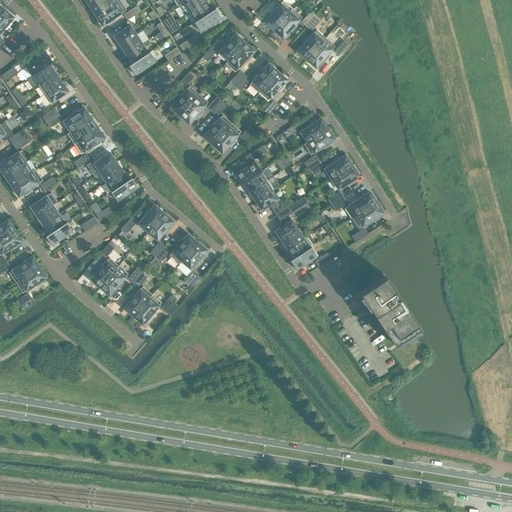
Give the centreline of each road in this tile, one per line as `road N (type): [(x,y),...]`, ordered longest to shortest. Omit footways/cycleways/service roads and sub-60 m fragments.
road 1 (secondary): [(511,483),(0,396)]
road 2 (secondary): [(0,412),(511,498)]
road 3 (track): [(0,451),(413,504),(454,502)]
road 4 (residential): [(36,26),(149,190),(221,251)]
road 5 (residential): [(322,279),(300,290),(220,170),(142,99)]
road 6 (residential): [(311,88),(396,219),(378,231)]
